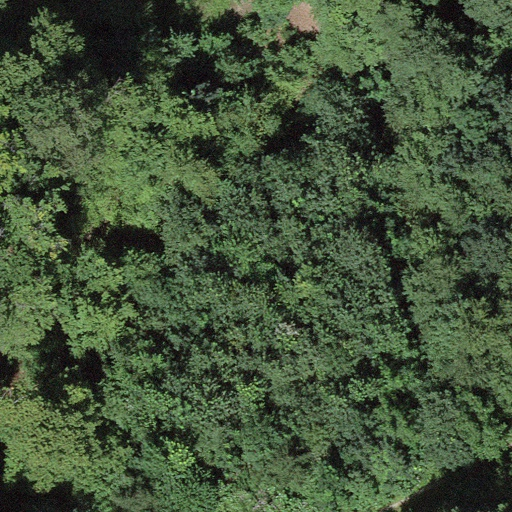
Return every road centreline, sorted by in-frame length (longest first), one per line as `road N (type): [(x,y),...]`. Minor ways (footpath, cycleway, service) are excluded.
road 1 (track): [(0,497),(130,139),(210,0)]
road 2 (track): [(391,511),(511,452)]
